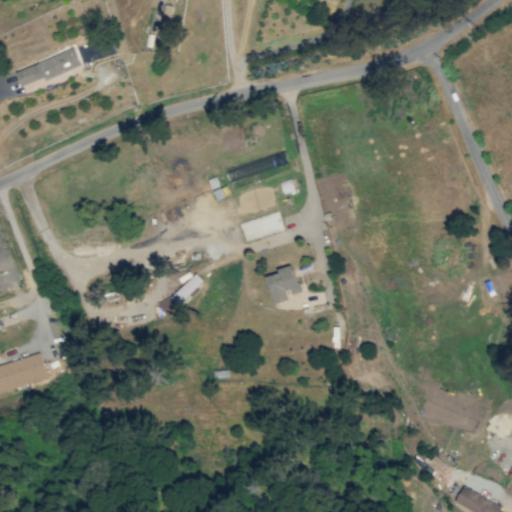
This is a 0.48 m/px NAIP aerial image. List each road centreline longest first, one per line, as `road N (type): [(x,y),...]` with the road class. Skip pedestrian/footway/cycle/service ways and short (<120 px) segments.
road 1 (tertiary): [(0,185),(129,128),(422,49),(495,0)]
road 2 (residential): [(422,49),(439,66),(511,230)]
